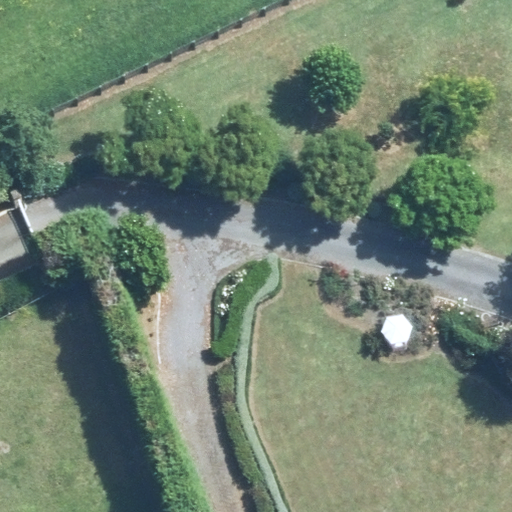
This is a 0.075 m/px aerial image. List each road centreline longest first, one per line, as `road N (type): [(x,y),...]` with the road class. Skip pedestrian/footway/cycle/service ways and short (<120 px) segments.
road 1 (track): [(0,260),(86,221),(131,214),(511,302)]
road 2 (track): [(213,511),(176,409),(208,260)]
